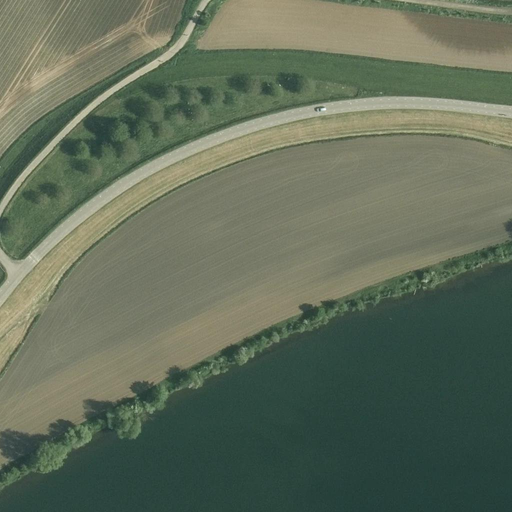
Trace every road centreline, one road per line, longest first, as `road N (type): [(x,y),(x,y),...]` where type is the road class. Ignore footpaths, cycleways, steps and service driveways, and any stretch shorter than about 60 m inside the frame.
road 1 (tertiary): [(17,275),(129,179),(252,125),(376,103),(511,111)]
road 2 (unclassified): [(0,211),(90,108),(179,47),(206,0)]
